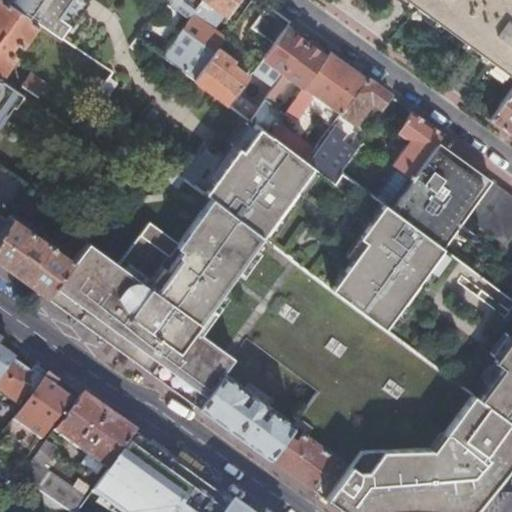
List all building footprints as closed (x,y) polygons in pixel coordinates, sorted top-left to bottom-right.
[(16,49),(36,20),(32,17),(4,0),(0,0),(0,72),(13,53),(7,49),(10,45),(16,49)] [(4,0),(32,17),(36,20),(74,45),(92,18),(75,8),(80,1),(80,0),(4,0)] [(200,0),(169,41),(161,53),(194,77),(199,69),(203,65),(216,46),(223,37),(213,30),(225,14),(235,0),(200,0)] [(511,0),(406,0),(428,16),(511,77),(511,0)] [(272,9),(266,4),(250,27),(272,42),(284,26),(289,20),(272,9)] [(262,56),(282,71),(303,40),(284,26),(272,42),(262,56)] [(142,39),(137,36),(130,45),(135,49),(142,39)] [(303,40),(282,71),(302,86),(324,55),(303,40)] [(203,65),(199,69),(234,94),(240,86),(247,76),(230,63),(234,58),(216,46),(203,65)] [(328,49),(324,55),(302,86),(291,101),(283,112),(294,120),(300,111),(312,95),(311,94),(312,93),(339,112),(340,112),(366,76),(348,63),(328,49)] [(37,96),(46,82),(30,71),(21,86),(37,96)] [(95,109),(116,82),(108,76),(87,103),(95,109)] [(381,107),(390,94),(380,87),(366,76),(340,112),(354,122),(370,99),(381,107)] [(21,92),(0,77),(0,116),(7,107),(9,108),(21,92)] [(511,81),(487,117),(496,123),(509,133),(511,127),(511,81)] [(234,94),(228,103),(248,118),(260,101),(240,86),(234,94)] [(411,175),(427,152),(436,139),(441,132),(422,118),(410,109),(395,129),(409,138),(392,162),(411,175)] [(277,120),(267,133),(305,160),(314,147),(277,120)] [(222,157),(226,160),(252,126),(246,121),(232,139),(228,145),(222,152),(224,154),(222,157)] [(311,165),(305,160),(267,133),(254,123),(252,126),(226,160),(222,157),(224,154),(222,152),(205,140),(180,172),(210,194),(261,232),(262,230),(280,206),(287,211),(301,191),(294,187),(310,166),(311,165)] [(410,176),(388,206),(395,211),(441,246),(462,216),(488,178),(436,139),(427,152),(411,175),(410,176)] [(72,177),(48,160),(32,184),(25,194),(40,205),(59,176),(68,182),(72,177)] [(0,229),(11,214),(25,194),(32,184),(0,162),(0,229)] [(310,166),(294,187),(301,191),(316,171),(310,166)] [(511,195),(488,178),(462,216),(503,247),(505,245),(511,233),(511,195)] [(68,242),(78,250),(96,226),(111,206),(76,179),(68,190),(90,206),(75,227),(78,229),(68,242)] [(254,241),(261,232),(210,194),(186,226),(157,206),(126,248),(96,226),(78,250),(72,258),(45,294),(70,313),(104,338),(119,349),(124,342),(136,351),(131,358),(162,381),(176,390),(195,405),(220,369),(230,355),(198,331),(193,327),(219,291),(236,267),(254,241)] [(395,211),(388,206),(382,202),(357,234),(364,239),(351,256),(329,285),(382,325),(385,320),(417,277),(423,282),(447,250),(441,246),(395,211)] [(269,234),(287,211),(280,206),(262,230),(269,234)] [(0,262),(16,274),(45,294),(72,258),(11,214),(0,229),(0,262)] [(364,239),(357,234),(344,251),(351,256),(364,239)] [(260,246),(254,241),(236,267),(242,272),(260,246)] [(391,325),(423,282),(417,277),(385,320),(391,325)] [(193,327),(198,331),(225,295),(219,291),(193,327)] [(477,395),(511,420),(511,329),(509,333),(494,354),(491,357),(500,364),(477,395)] [(487,349),(494,354),(509,333),(503,329),(487,349)] [(119,349),(131,358),(136,351),(124,342),(119,349)] [(0,375),(11,359),(0,350),(0,375)] [(0,375),(0,391),(19,406),(43,372),(33,365),(29,371),(11,359),(0,375)] [(230,430),(267,456),(285,432),(292,423),(293,421),(270,405),(267,403),(260,412),(257,410),(261,404),(260,402),(261,401),(260,400),(261,399),(260,398),(254,393),(251,394),(250,393),(248,394),(243,400),(240,397),(247,388),(245,386),(220,369),(195,405),(230,430)] [(43,372),(19,406),(13,415),(42,436),(68,399),(50,386),(55,380),(43,372)] [(346,464),(322,496),(340,509),(343,511),(378,511),(386,509),(401,506),(415,506),(431,507),(445,511),(447,511),(469,511),(474,506),(510,460),(511,457),(511,420),(477,395),(470,390),(441,430),(445,433),(434,449),(427,444),(358,449),(346,464)] [(52,429),(105,468),(131,431),(105,412),(78,392),(52,429)] [(301,429),(305,432),(310,425),(297,416),(293,421),(292,423),(301,429)] [(439,428),(427,444),(434,449),(445,433),(441,430),(439,428)] [(296,477),(322,496),(346,464),(305,432),(301,429),(294,438),(285,432),(267,456),(296,477)] [(242,511),(206,485),(131,431),(105,468),(84,496),(73,511),(242,511)] [(45,440),(39,449),(49,456),(56,447),(45,440)] [(39,449),(26,466),(36,474),(49,456),(39,449)] [(26,466),(20,475),(31,482),(36,474),(26,466)] [(49,472),(38,487),(65,506),(76,491),(49,472)] [(65,506),(73,511),(84,496),(76,491),(65,506)]
